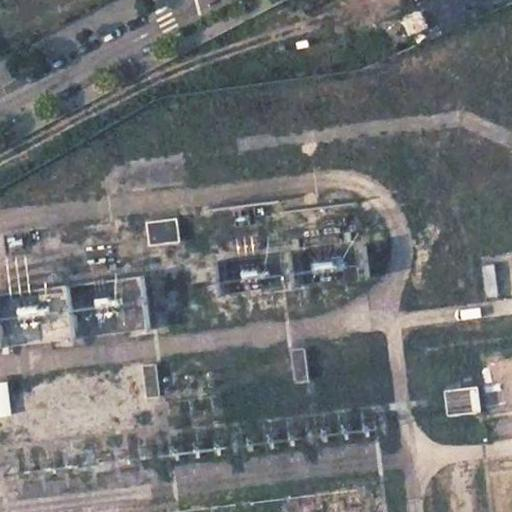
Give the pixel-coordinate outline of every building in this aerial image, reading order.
[(178,216),(148,219),(151,242),(180,239),(178,216)] [(0,338),(1,346),(149,328),(143,273),(0,290),(0,338)] [(306,345),(292,346),(296,379),(310,377),(306,345)] [(158,360),(145,362),(149,394),(163,393),(158,360)] [(0,416),(13,414),(9,381),(0,382),(0,416)] [(479,385),(446,390),(449,415),(482,410),(479,385)]
